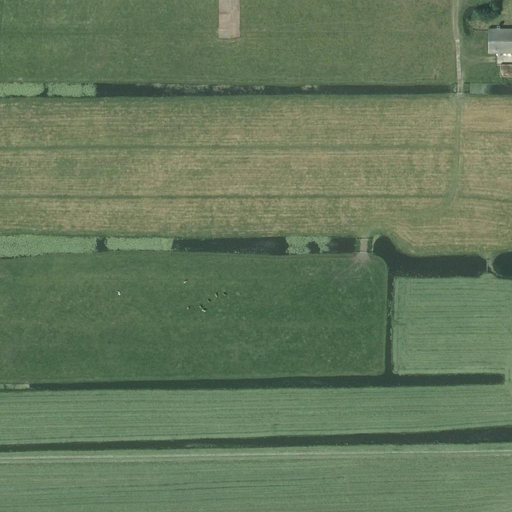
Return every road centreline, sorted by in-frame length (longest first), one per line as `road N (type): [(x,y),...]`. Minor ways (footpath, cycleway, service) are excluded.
road 1 (track): [(0,460),(511,454)]
road 2 (track): [(458,0),(457,192),(446,205),(365,233),(362,261),(282,280)]
